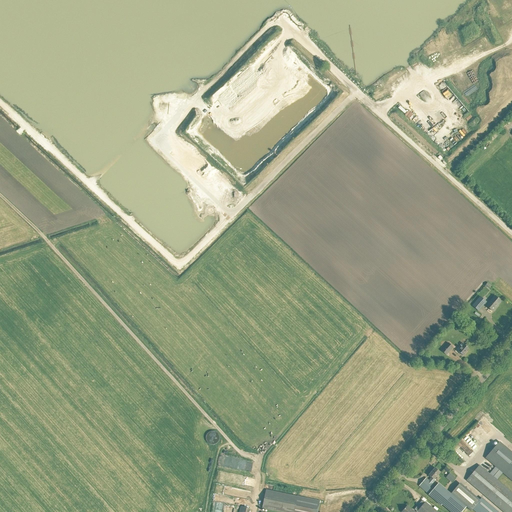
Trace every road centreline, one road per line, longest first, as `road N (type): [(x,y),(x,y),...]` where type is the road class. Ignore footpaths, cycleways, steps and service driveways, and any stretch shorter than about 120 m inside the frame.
road 1 (track): [(232,214),(173,264),(0,103)]
road 2 (primary): [(367,511),(511,344)]
